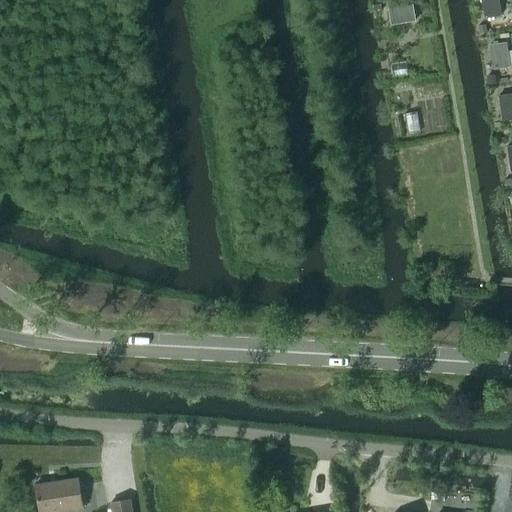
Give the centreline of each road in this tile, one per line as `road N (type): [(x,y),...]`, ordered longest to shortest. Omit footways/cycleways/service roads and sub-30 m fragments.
road 1 (residential): [(511,466),(0,413)]
road 2 (secondary): [(511,364),(82,342)]
